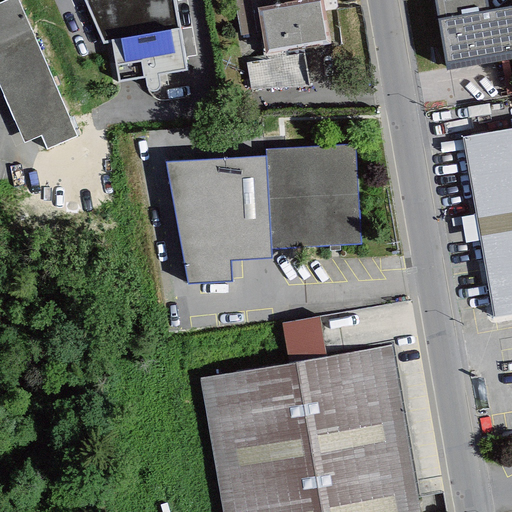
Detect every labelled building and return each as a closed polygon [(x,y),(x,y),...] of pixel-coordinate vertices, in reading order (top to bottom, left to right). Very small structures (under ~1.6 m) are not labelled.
[(0,0),(0,83),(25,144),(42,135),(48,149),(79,137),(20,0),(0,0)] [(84,0),(104,43),(112,41),(119,81),(189,71),(174,0),(84,0)] [(247,59),(250,88),(305,82),(301,45),(329,42),(324,0),(291,0),(238,6),(241,33),(258,31),(261,58),(247,59)] [(428,0),(440,70),(511,58),(511,0),(497,0),(485,2),(484,0),(428,0)] [(511,127),(464,136),(495,318),(511,315),(511,127)] [(362,243),(357,146),(264,151),(265,156),(271,238),(271,248),(362,243)] [(271,238),(265,156),(168,161),(190,282),(232,281),(232,259),(271,257),(271,248),(271,238)] [(409,296),(287,318),(294,352),(198,370),(224,511),(424,511),(422,497),(394,345),(417,341),(409,296)]
